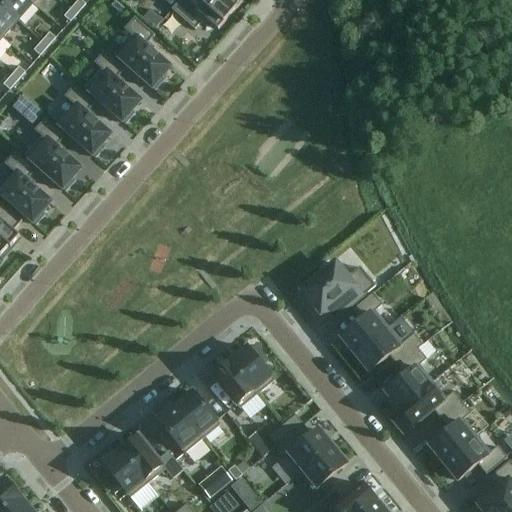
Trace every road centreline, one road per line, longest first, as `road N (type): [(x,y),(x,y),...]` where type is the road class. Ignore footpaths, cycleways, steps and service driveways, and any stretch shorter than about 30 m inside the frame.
road 1 (residential): [(42,463),(233,309),(253,306),(428,511)]
road 2 (residential): [(282,0),(0,325)]
